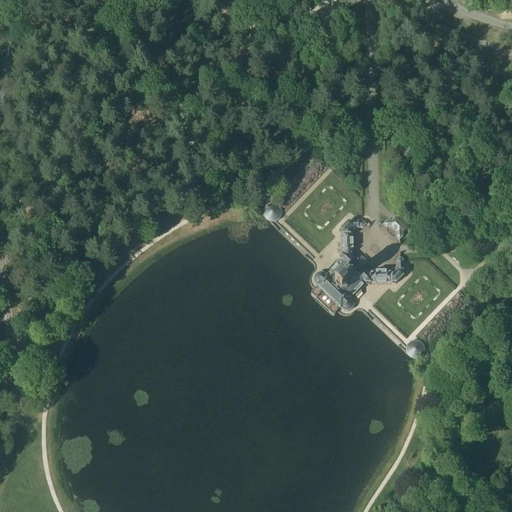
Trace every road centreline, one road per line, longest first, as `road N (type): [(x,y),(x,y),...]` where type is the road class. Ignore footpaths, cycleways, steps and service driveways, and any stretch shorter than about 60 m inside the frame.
road 1 (unclassified): [(0,460),(11,344),(0,260)]
road 2 (unclassified): [(0,229),(88,52)]
